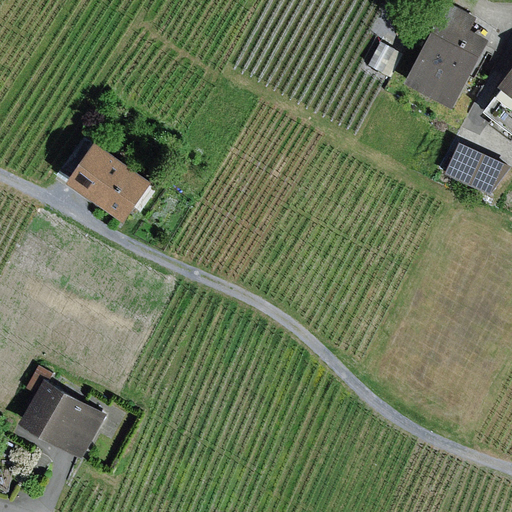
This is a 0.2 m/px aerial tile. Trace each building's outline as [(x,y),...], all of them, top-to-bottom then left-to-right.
[(479,18),(444,0),(438,0),(433,11),(437,24),(407,81),(454,106),(490,38),(473,29),(479,18)] [(404,52),(382,40),(369,64),(392,76),(404,52)] [(511,69),(502,84),(505,86),(488,109),(511,127),(511,69)] [(98,140),(70,178),(128,218),(155,180),(98,140)] [(511,167),(511,162),(462,141),(447,172),(493,193),(511,167)] [(108,413),(46,377),(21,420),(84,456),(108,413)]
